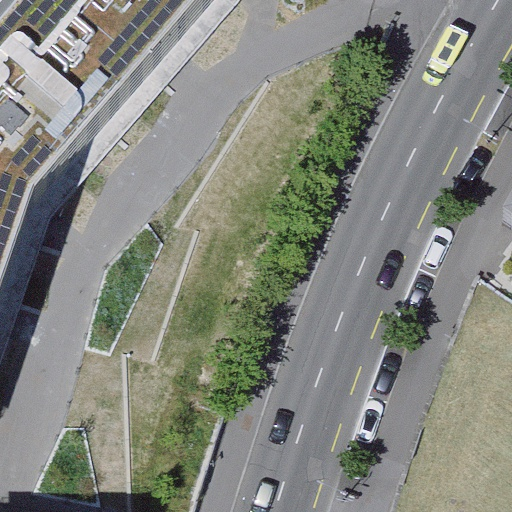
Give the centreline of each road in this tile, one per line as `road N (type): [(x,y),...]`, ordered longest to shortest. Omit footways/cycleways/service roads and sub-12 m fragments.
road 1 (primary): [(277,511),(339,318),(407,164),(499,0)]
road 2 (unknown): [(0,344),(164,421)]
